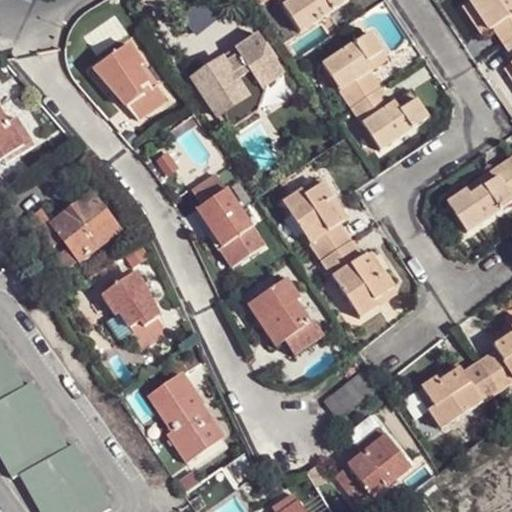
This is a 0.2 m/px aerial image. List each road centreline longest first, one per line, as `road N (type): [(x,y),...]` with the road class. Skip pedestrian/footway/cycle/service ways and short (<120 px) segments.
road 1 (residential): [(11,24),(68,86),(174,229),(246,385),(283,429)]
road 2 (residential): [(406,0),(471,101),(474,131),(401,179),(393,204),(451,307)]
road 3 (unknown): [(0,309),(131,492),(134,511)]
